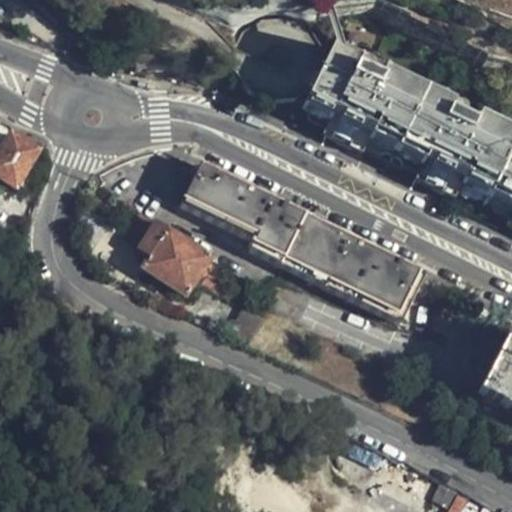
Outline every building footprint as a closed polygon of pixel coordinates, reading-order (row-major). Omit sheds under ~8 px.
[(511,84),(338,6),(331,22),(305,10),(279,5),(250,11),(237,29),(235,56),(246,78),(276,93),(298,98),(289,118),(315,130),(355,149),(410,174),(447,192),(450,191),(451,187),(467,195),(478,192),(485,196),(481,204),(507,216),(511,218),(511,84)] [(114,68),(137,74),(141,55),(119,50),(114,68)] [(355,149),(315,130),(312,135),(353,154),(355,149)] [(0,179),(14,189),(36,152),(8,136),(0,149),(0,179)] [(393,325),(417,274),(199,169),(179,208),(253,245),(249,253),(393,325)] [(447,192),(410,174),(408,179),(445,197),(447,192)] [(138,251),(156,223),(143,215),(125,241),(138,251)] [(185,298),(209,259),(156,223),(138,251),(151,259),(144,269),(185,298)] [(151,259),(138,251),(132,260),(144,269),(151,259)] [(511,340),(506,338),(477,397),(511,414),(511,340)]
